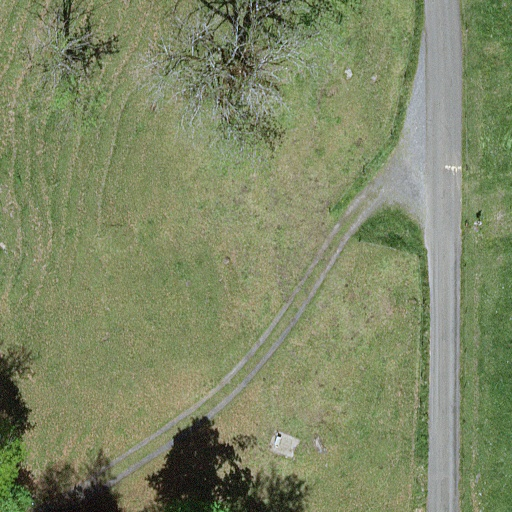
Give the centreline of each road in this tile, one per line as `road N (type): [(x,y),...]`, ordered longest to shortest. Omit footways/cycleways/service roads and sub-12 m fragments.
road 1 (track): [(59,511),(233,388),(368,197),(410,177),(511,201)]
road 2 (unclassified): [(445,511),(441,0)]
